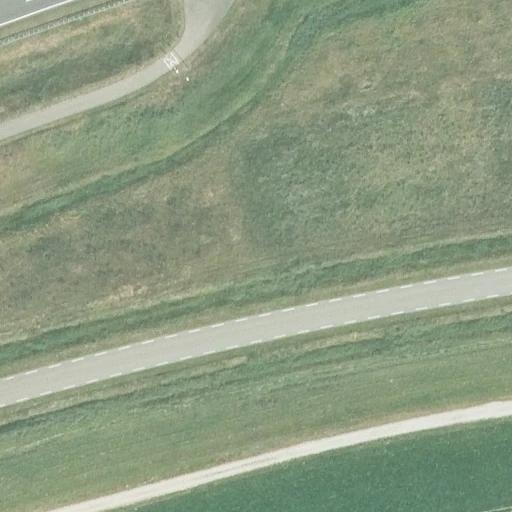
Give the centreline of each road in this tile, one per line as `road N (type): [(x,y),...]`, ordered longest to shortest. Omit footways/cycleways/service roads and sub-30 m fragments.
road 1 (tertiary): [(0,390),(229,326),(511,280)]
road 2 (track): [(64,511),(289,451),(511,407)]
